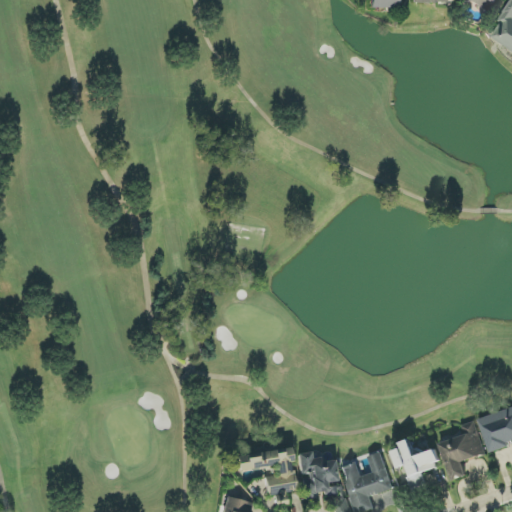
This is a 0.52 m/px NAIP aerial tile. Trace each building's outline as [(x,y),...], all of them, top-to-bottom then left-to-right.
[(369,0),(370,8),(396,8),(396,0),(369,0)] [(460,0),(463,8),(495,0),(494,0),(460,0)] [(511,0),(499,21),(502,23),(492,38),(511,50),(511,0)] [(511,408),(480,419),(490,453),(511,445),(511,408)] [(467,477),(463,463),(487,455),(476,422),(463,426),(466,436),(441,443),(453,481),(467,477)] [(437,450),(417,457),(411,440),(401,443),(403,449),(393,452),(398,469),(406,467),(413,488),(426,484),(422,472),(442,466),(437,450)] [(235,456),(237,472),(272,467),(273,476),(265,477),(267,495),(295,492),(289,449),(235,456)] [(334,460),(324,461),(311,456),(311,452),(298,454),(300,473),(303,479),(305,501),(315,500),(318,492),(330,497),(340,496),(341,502),(336,503),(337,511),(350,511),(350,499),(342,496),(341,485),(327,487),(328,483),(337,482),(334,460)] [(394,490),(383,453),(369,457),(374,474),(362,477),(357,462),(342,467),(355,511),(368,511),(375,510),(371,497),(394,490)] [(251,511),(253,503),(226,497),(222,511),(251,511)]
